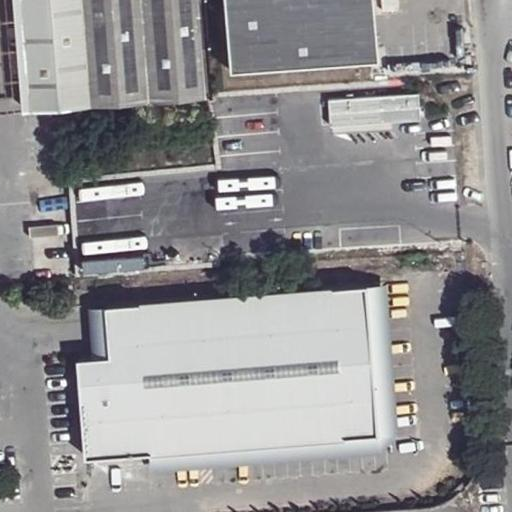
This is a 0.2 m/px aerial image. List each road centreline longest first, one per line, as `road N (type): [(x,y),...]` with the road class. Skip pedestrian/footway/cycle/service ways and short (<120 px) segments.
road 1 (unknown): [(501,222),(309,230)]
road 2 (unknown): [(309,230),(161,236)]
road 3 (unknown): [(309,230),(300,107)]
